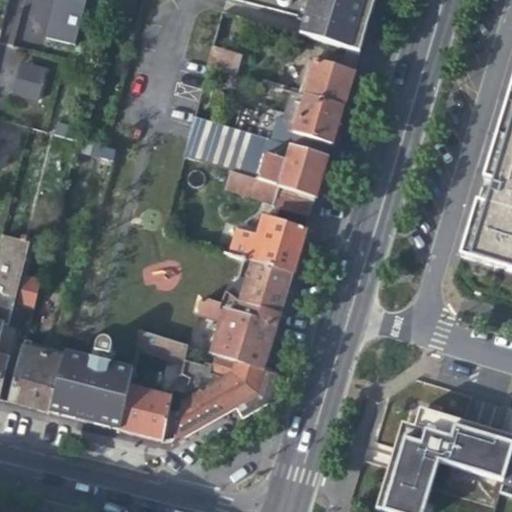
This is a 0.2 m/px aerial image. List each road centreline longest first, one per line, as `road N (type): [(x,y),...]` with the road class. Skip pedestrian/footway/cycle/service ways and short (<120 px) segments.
road 1 (residential): [(415,325),(511,10)]
road 2 (primary): [(442,0),(360,309)]
road 3 (primary): [(360,309),(286,511)]
road 4 (residential): [(0,461),(196,511)]
